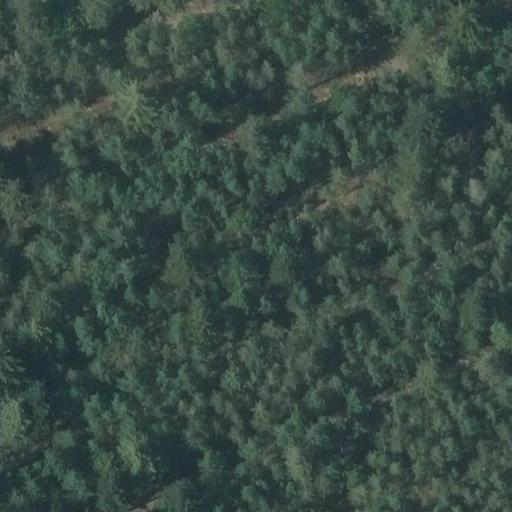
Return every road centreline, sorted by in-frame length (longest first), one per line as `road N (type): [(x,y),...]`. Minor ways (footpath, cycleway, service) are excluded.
road 1 (track): [(338,0),(511,233)]
road 2 (track): [(267,0),(0,64)]
